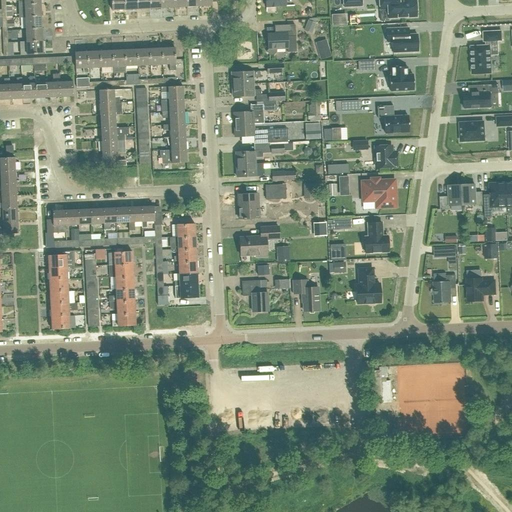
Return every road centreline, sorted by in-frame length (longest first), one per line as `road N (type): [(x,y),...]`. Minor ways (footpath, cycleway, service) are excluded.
road 1 (residential): [(212,187),(76,192),(62,183),(45,121),(34,113),(0,115)]
road 2 (unclassified): [(0,351),(220,340)]
road 3 (unclassified): [(220,340),(407,330)]
road 4 (unclassified): [(212,187),(206,23)]
road 5 (residential): [(407,330),(428,168)]
road 6 (unclassified): [(206,23),(79,30),(68,0)]
road 7 (residential): [(428,168),(450,12)]
road 8 (unclassified): [(220,340),(212,187)]
